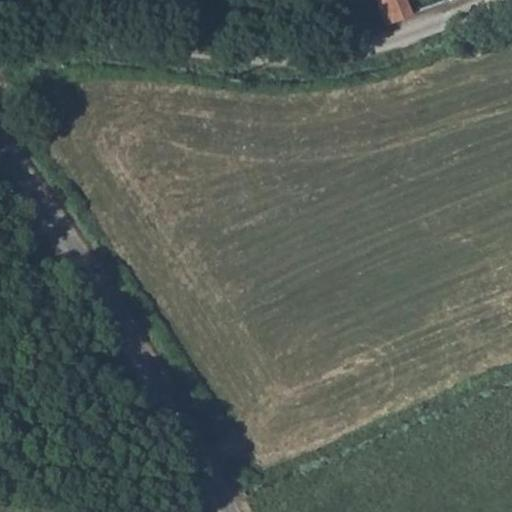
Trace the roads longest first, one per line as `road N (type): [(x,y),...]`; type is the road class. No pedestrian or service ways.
road 1 (unclassified): [(511,2),(363,55),(295,65),(147,50),(68,50),(0,62)]
road 2 (residential): [(0,147),(82,269),(223,511)]
